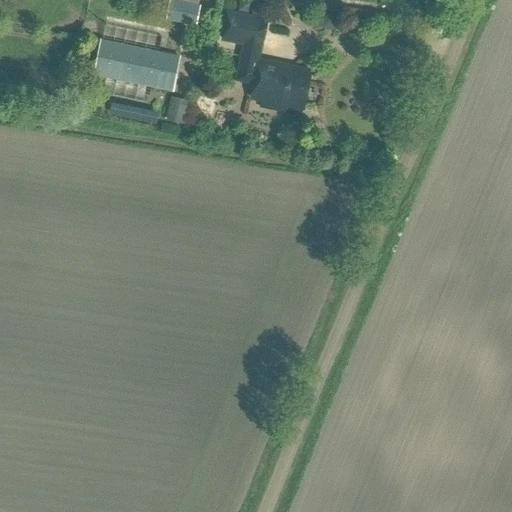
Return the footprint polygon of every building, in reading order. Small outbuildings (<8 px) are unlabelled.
[(199,8),(171,2),(167,21),(195,27),(199,8)] [(222,40),(243,45),(262,49),(267,23),(228,14),(222,40)] [(102,42),(95,77),(172,92),(179,58),(102,42)] [(304,110),(311,73),(291,69),(291,71),(279,69),(280,66),(259,62),(251,99),(284,106),(283,112),(301,116),(302,110),(304,110)] [(185,125),(191,103),(172,98),(167,121),(185,125)]
